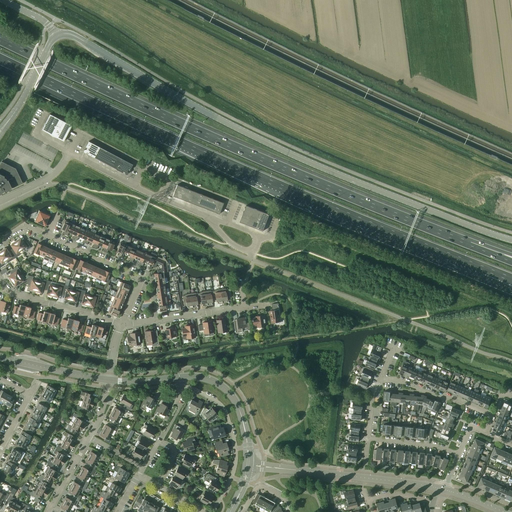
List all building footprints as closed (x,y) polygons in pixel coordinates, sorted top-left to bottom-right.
[(54,137),(63,142),(71,126),(49,114),(41,130),(49,134),(50,134),(55,136),(54,137)] [(125,174),(126,175),(127,174),(128,174),(128,173),(128,172),(127,171),(128,170),(129,170),(133,165),(88,141),(85,147),(87,148),(86,150),(85,149),(84,150),(83,150),(83,151),(83,152),(84,153),(85,153),(86,153),(86,152),(88,153),(87,154),(122,173),(123,171),(125,172),(124,173),(125,174)] [(0,194),(2,193),(2,192),(4,191),(5,192),(12,189),(11,188),(22,183),(15,168),(1,161),(0,164),(0,194)] [(172,196),(219,214),(223,203),(177,185),(172,196)] [(240,222),(263,231),(270,214),(246,205),(240,222)] [(34,221),(45,226),(50,215),(47,214),(47,213),(47,212),(46,211),(45,210),(44,210),(43,210),(42,211),(42,212),(39,210),(38,214),(36,213),(35,213),(35,214),(34,215),(34,216),(34,217),(34,218),(35,218),(34,221)] [(65,235),(70,222),(65,220),(61,229),(64,230),(64,231),(63,234),(65,235)] [(75,225),(75,226),(75,225),(70,222),(65,235),(67,236),(68,233),(69,233),(71,234),(75,225)] [(75,239),(80,228),(75,226),(75,225),(71,234),(74,234),(74,235),(73,238),(75,239)] [(81,238),(85,230),(86,227),(81,225),(80,228),(75,239),(77,240),(78,237),(79,237),(81,238)] [(85,243),(90,232),(85,230),(81,238),(84,239),(84,240),(83,243),(85,243)] [(91,242),(95,234),(90,232),(85,243),(87,244),(88,241),(89,241),(91,242)] [(95,248),(100,236),(95,234),(91,242),(94,243),(94,244),(93,247),(95,248)] [(99,245),(101,246),(105,238),(100,236),(95,248),(97,249),(98,246),(99,245)] [(103,251),(105,252),(110,240),(105,237),(105,238),(101,246),(103,247),(104,248),(103,251)] [(15,241),(21,250),(26,247),(28,250),(30,248),(26,241),(23,243),(21,238),(20,239),(19,238),(15,241)] [(105,252),(107,253),(108,250),(109,250),(111,251),(115,242),(110,240),(105,252)] [(11,251),(15,258),(20,254),(18,252),(21,250),(15,241),(11,244),(11,245),(13,249),(11,251)] [(120,256),(126,244),(121,242),(117,251),(119,252),(119,253),(118,256),(120,256)] [(39,255),(39,254),(43,246),(41,245),(38,243),(34,252),(39,255)] [(127,255),(131,246),(126,244),(120,256),(122,257),(124,255),(125,254),(127,255)] [(39,254),(44,256),(48,248),(43,246),(39,254)] [(130,261),(136,248),(131,246),(127,255),(129,256),(129,257),(128,260),(130,261)] [(0,250),(6,260),(8,263),(15,258),(11,251),(8,252),(6,248),(5,249),(4,248),(0,250)] [(43,259),(48,261),(53,250),(48,248),(44,256),(43,259)] [(137,259),(141,250),(136,248),(130,261),(132,262),(133,259),(134,258),(137,259)] [(53,263),(54,261),(58,252),(53,250),(48,261),(53,263)] [(140,265),(146,253),(141,250),(137,259),(139,260),(139,261),(138,264),(140,265)] [(54,261),(59,263),(63,255),(58,252),(54,261)] [(156,256),(156,255),(151,252),(150,255),(147,264),(149,265),(149,266),(148,268),(150,269),(152,266),(155,257),(156,256)] [(147,264),(150,255),(146,253),(140,265),(142,266),(143,263),(144,263),(147,264)] [(59,263),(64,265),(68,257),(63,255),(59,263)] [(159,266),(166,260),(163,256),(162,259),(156,256),(155,257),(152,266),(155,267),(156,267),(157,265),(159,266)] [(64,265),(69,267),(72,259),(68,257),(64,265)] [(69,267),(74,270),(78,260),(75,259),(74,260),(72,259),(69,267)] [(82,271),(85,263),(83,262),(83,261),(80,260),(76,269),(82,271)] [(163,273),(165,272),(168,272),(167,265),(170,265),(166,260),(159,266),(159,268),(157,268),(157,270),(157,273),(163,272),(163,273)] [(82,271),(87,273),(90,265),(85,263),(82,271)] [(87,273),(92,275),(95,267),(90,265),(87,273)] [(10,282),(19,276),(18,273),(20,271),(17,266),(10,271),(12,274),(8,276),(8,277),(7,278),(10,282)] [(92,275),(97,277),(100,269),(95,267),(92,275)] [(101,281),(101,280),(101,279),(105,271),(100,269),(97,277),(96,279),(101,281)] [(101,280),(106,282),(110,273),(107,272),(105,271),(101,279),(101,280)] [(28,278),(27,277),(23,280),(19,276),(10,282),(13,286),(14,285),(14,286),(19,283),(20,286),(25,283),(27,284),(28,278)] [(35,292),(38,281),(32,280),(33,277),(29,276),(27,277),(28,278),(27,284),(31,285),(29,289),(30,290),(30,291),(35,292)] [(45,289),(47,281),(44,280),(43,282),(42,281),(41,282),(38,281),(35,292),(40,293),(40,292),(41,293),(42,288),(45,289)] [(52,297),(55,286),(49,285),(50,282),(47,281),(45,289),(48,289),(47,294),(47,296),(52,297)] [(121,282),(119,287),(128,291),(128,290),(129,289),(129,288),(130,286),(121,282)] [(62,293),(64,285),(59,284),(58,287),(55,286),(52,297),(57,298),(57,297),(58,297),(59,293),(62,293)] [(69,302),(72,291),(69,290),(70,288),(69,287),(64,285),(62,293),(65,294),(64,299),(65,299),(64,300),(69,302)] [(119,287),(117,292),(126,296),(127,294),(128,293),(127,292),(128,291),(119,287)] [(80,298),(82,290),(76,289),(75,292),(72,291),(69,302),(74,303),(75,302),(77,297),(80,298)] [(214,291),(212,291),(214,301),(217,301),(217,303),(219,303),(219,304),(222,303),(220,289),(219,289),(214,290),(214,291)] [(220,289),(222,303),(224,303),(224,302),(226,302),(226,300),(229,299),(227,289),(225,289),(220,289)] [(82,305),(87,306),(90,296),(84,294),(85,291),(82,290),(80,298),(83,299),(81,304),(82,304),(82,305)] [(112,296),(115,297),(124,301),(124,300),(125,299),(125,298),(126,296),(117,292),(114,291),(112,296)] [(199,293),(197,293),(199,304),(202,303),(202,306),(204,305),(204,306),(207,306),(205,291),(204,291),(199,292),(199,293)] [(205,291),(207,306),(210,305),(209,304),(211,304),(211,302),(214,301),(212,291),(210,291),(205,291)] [(189,307),(189,308),(192,308),(190,293),(189,293),(184,295),(185,295),(182,296),(184,306),(187,305),(187,308),(189,307)] [(190,293),(192,308),(195,307),(197,306),(196,304),(199,304),(197,293),(196,294),(196,293),(191,293),(190,293)] [(87,306),(92,308),(92,307),(93,307),(94,302),(97,303),(99,295),(96,294),(95,297),(90,296),(87,306)] [(115,297),(112,302),(121,306),(122,303),(124,303),(123,302),(124,301),(115,297)] [(0,313),(2,311),(8,313),(10,306),(5,304),(6,302),(0,300),(0,313)] [(112,302),(110,307),(119,311),(120,310),(121,309),(120,308),(121,306),(112,302)] [(269,311),(271,323),(281,321),(278,303),(272,304),(273,311),(269,311)] [(19,317),(22,317),(25,306),(20,305),(19,307),(14,306),(12,313),(18,315),(19,317)] [(22,317),(25,319),(27,317),(33,319),(35,311),(30,310),(31,308),(25,306),(22,317)] [(108,312),(117,316),(118,313),(119,313),(119,312),(119,311),(110,307),(108,312)] [(43,324),(46,324),(49,313),(44,311),(43,314),(38,312),(36,320),(42,321),(43,324)] [(46,324),(49,326),(51,324),(57,325),(59,318),(54,317),(55,314),(49,313),(46,324)] [(257,325),(257,327),(266,326),(264,315),(260,316),(260,317),(253,318),(253,320),(252,320),(253,321),(254,325),(257,325)] [(234,320),(236,333),(242,332),(242,327),(246,327),(246,329),(250,329),(249,320),(246,321),(245,317),(240,318),(240,319),(234,320)] [(67,331),(70,330),(73,319),(68,318),(67,320),(62,319),(60,326),(66,328),(67,331)] [(70,330),(73,333),(75,330),(81,332),(83,325),(78,323),(79,321),(73,319),(70,330)] [(216,320),(218,333),(226,332),(224,319),(216,320)] [(208,333),(209,336),(213,335),(211,321),(202,323),(202,324),(198,325),(199,331),(203,330),(204,334),(208,333)] [(91,337),(94,337),(97,326),(92,325),(91,327),(86,326),(84,333),(91,335),(91,337)] [(94,337),(97,339),(99,337),(105,339),(107,331),(102,330),(103,328),(97,326),(94,337)] [(186,336),(186,339),(195,337),(193,326),(185,327),(185,328),(182,329),(183,336),(186,336)] [(163,332),(164,340),(168,340),(167,338),(172,337),(174,337),(175,336),(176,336),(175,328),(166,329),(166,332),(163,332)] [(152,344),(152,347),(159,345),(157,331),(153,332),(152,331),(150,331),(144,331),(147,345),(152,344)] [(134,346),(135,347),(137,346),(138,345),(138,344),(140,344),(139,334),(133,335),(133,333),(130,334),(130,336),(127,337),(128,342),(127,342),(127,343),(128,343),(128,345),(134,344),(134,346)] [(369,358),(379,362),(381,356),(380,355),(381,353),(376,351),(378,346),(374,344),(373,344),(372,347),(373,347),(370,354),(370,355),(370,358),(368,357),(367,357),(369,358)] [(365,365),(374,369),(375,367),(376,368),(379,362),(369,358),(368,360),(367,360),(365,365)] [(405,374),(408,366),(409,363),(403,360),(401,365),(402,365),(400,372),(405,374)] [(410,376),(415,378),(418,370),(415,369),(416,366),(415,365),(413,368),(410,376)] [(405,374),(410,376),(413,368),(408,366),(405,374)] [(415,378),(420,381),(424,369),(423,368),(421,372),(418,370),(415,378)] [(359,376),(370,381),(373,376),(372,375),(372,373),(363,369),(361,374),(362,374),(362,375),(361,377),(359,376)] [(420,381),(424,383),(428,375),(425,373),(426,370),(424,369),(420,381)] [(424,383),(429,385),(434,373),(432,372),(431,376),(428,375),(424,383)] [(429,385),(434,387),(438,379),(435,377),(436,374),(434,373),(429,385)] [(356,385),(366,389),(367,387),(368,387),(370,381),(359,376),(359,377),(361,378),(360,380),(359,380),(356,385)] [(434,387),(439,389),(444,378),(442,377),(441,380),(438,379),(434,387)] [(439,389),(444,391),(448,383),(445,382),(446,378),(444,378),(439,389)] [(447,390),(452,392),(457,381),(455,380),(454,384),(451,382),(447,390)] [(452,392),(457,395),(461,386),(458,385),(459,382),(457,381),(452,392)] [(457,395),(462,397),(467,385),(465,384),(464,388),(461,386),(457,395)] [(46,389),(43,393),(52,397),(56,390),(47,385),(45,388),(46,389)] [(462,397),(467,399),(471,391),(467,389),(469,386),(467,385),(462,397)] [(467,399),(472,401),(477,389),(475,389),(474,392),(471,391),(467,399)] [(472,401),(477,403),(480,395),(477,394),(479,390),(477,389),(472,401)] [(84,396),(82,401),(93,404),(93,401),(94,398),(90,397),(91,394),(81,392),(80,395),(84,396)] [(40,397),(39,400),(44,403),(45,402),(48,404),(52,397),(43,393),(41,397),(40,397)] [(2,403),(10,407),(15,398),(12,396),(11,397),(7,394),(2,403)] [(124,407),(130,410),(133,405),(130,404),(132,400),(123,395),(121,399),(120,400),(120,401),(125,404),(124,407)] [(419,404),(422,404),(424,396),(421,395),(421,397),(417,396),(416,410),(418,410),(419,404)] [(477,403),(482,405),(485,397),(480,395),(477,403)] [(140,408),(144,410),(146,406),(152,409),(155,402),(152,401),(153,399),(148,396),(145,400),(144,399),(140,408)] [(482,405),(487,407),(491,398),(486,396),(485,397),(482,405)] [(431,411),(432,409),(435,400),(433,399),(432,401),(429,400),(425,410),(427,411),(428,410),(431,411)] [(38,403),(36,407),(44,412),(47,406),(44,404),(44,403),(39,400),(37,403),(38,403)] [(188,410),(195,414),(197,410),(198,411),(203,402),(199,400),(197,403),(191,400),(188,405),(190,407),(188,410)] [(431,411),(436,413),(440,403),(435,400),(432,409),(431,411)] [(76,409),(83,411),(84,408),(90,410),(91,407),(92,407),(93,404),(82,401),(81,407),(77,406),(76,409)] [(351,411),(363,412),(364,406),(362,406),(363,403),(353,402),(352,407),(351,407),(351,411)] [(511,405),(504,402),(502,407),(511,411),(511,408),(511,405)] [(160,413),(165,416),(169,410),(166,408),(167,406),(161,403),(159,407),(158,407),(154,413),(158,416),(160,413)] [(31,414),(36,417),(37,416),(43,420),(46,414),(44,413),(44,412),(36,407),(33,412),(33,411),(31,414)] [(206,418),(210,423),(218,416),(211,407),(208,410),(204,408),(200,415),(204,420),(206,418)] [(500,412),(508,416),(510,417),(511,411),(502,407),(500,412)] [(112,413),(120,418),(123,413),(125,414),(126,411),(121,408),(120,411),(115,408),(112,413)] [(450,413),(457,416),(460,411),(452,408),(450,413)] [(351,419),(361,420),(361,418),(362,418),(363,412),(351,411),(351,414),(351,419)] [(443,416),(454,420),(455,417),(457,418),(457,416),(450,413),(449,412),(448,415),(444,414),(443,416)] [(500,412),(498,417),(509,422),(510,420),(506,419),(508,416),(500,412)] [(73,423),(82,428),(84,425),(83,425),(85,422),(79,419),(80,416),(74,413),(72,416),(76,418),(73,423)] [(113,423),(118,426),(120,423),(118,422),(120,418),(112,413),(109,418),(114,421),(113,423)] [(28,422),(36,427),(39,420),(36,418),(36,417),(31,414),(29,417),(30,418),(28,422)] [(445,423),(453,426),(454,424),(452,424),(454,420),(443,416),(442,418),(446,420),(445,423)] [(498,417),(496,422),(503,426),(505,422),(508,424),(509,422),(498,417)] [(23,429),(32,434),(36,427),(28,422),(25,426),(23,429)] [(496,422),(494,427),(501,430),(503,426),(496,422)] [(66,429),(71,432),(73,429),(76,431),(79,433),(80,430),(81,430),(82,428),(73,423),(71,426),(70,425),(68,426),(66,429)] [(142,434),(149,438),(150,435),(152,436),(155,430),(151,428),(152,427),(145,423),(143,427),(145,429),(142,434)] [(351,432),(361,433),(362,427),(360,427),(360,425),(350,423),(350,429),(351,429),(351,430),(351,432),(348,432),(351,432)] [(439,426),(449,431),(451,428),(452,428),(453,426),(445,423),(443,426),(440,424),(439,426)] [(103,430),(111,435),(114,430),(116,431),(117,428),(112,425),(110,428),(105,425),(103,430)] [(170,436),(176,440),(177,438),(180,439),(184,433),(178,430),(179,427),(175,425),(172,432),(173,432),(170,436)] [(214,435),(215,438),(225,435),(223,427),(221,428),(220,425),(207,429),(208,432),(209,432),(210,436),(214,435)] [(441,433),(449,437),(450,434),(448,434),(449,431),(439,426),(438,428),(441,430),(440,433),(441,433)] [(491,432),(500,436),(502,431),(501,430),(494,427),(491,432)] [(104,440),(110,444),(111,441),(109,439),(111,435),(103,430),(100,435),(105,438),(104,440)] [(18,439),(27,443),(31,436),(22,431),(20,434),(21,435),(18,439)] [(66,436),(63,441),(72,446),(74,443),(73,443),(74,441),(72,439),(73,436),(65,432),(63,435),(66,436)] [(348,441),(358,442),(359,439),(360,440),(361,433),(351,432),(350,435),(349,435),(348,441)] [(439,438),(446,442),(449,437),(441,433),(439,438)] [(136,447),(142,450),(144,447),(145,448),(149,443),(144,440),(145,439),(141,437),(136,447)] [(186,448),(187,451),(194,449),(192,443),(195,442),(194,438),(186,440),(187,441),(182,442),(184,449),(186,448)] [(14,446),(19,449),(20,448),(23,450),(27,443),(18,439),(16,443),(15,443),(14,446)] [(473,445),(481,448),(483,445),(486,446),(488,442),(480,439),(479,441),(475,439),(473,445)] [(58,445),(56,448),(61,451),(63,448),(69,451),(70,449),(71,449),(72,446),(63,441),(60,446),(58,445)] [(218,453),(219,457),(228,454),(226,448),(227,447),(226,442),(222,444),(221,441),(214,443),(215,446),(214,446),(217,453),(218,453)] [(348,453),(358,455),(359,448),(358,448),(358,446),(348,445),(347,450),(346,450),(346,453),(348,453)] [(470,450),(479,454),(481,448),(473,445),(470,450)] [(11,453),(19,458),(22,452),(19,450),(19,449),(14,446),(12,449),(13,449),(11,453)] [(135,457),(139,460),(142,454),(141,453),(142,450),(136,447),(130,456),(134,458),(135,457)] [(496,460),(497,458),(500,450),(494,447),(490,458),(496,460)] [(56,454),(54,457),(63,462),(65,459),(64,459),(66,456),(60,453),(61,451),(56,448),(54,452),(56,454)] [(380,460),(380,459),(381,450),(382,448),(377,448),(376,450),(374,449),(373,458),(375,458),(375,459),(380,460)] [(388,460),(387,460),(388,451),(389,451),(389,449),(384,448),(384,450),(381,450),(380,459),(383,459),(383,460),(388,460)] [(395,461),(396,452),(396,450),(391,449),(391,451),(389,451),(388,451),(387,460),(388,460),(390,460),(390,461),(395,461)] [(402,462),(402,461),(403,453),(403,451),(398,450),(398,452),(396,452),(395,461),(397,461),(402,462)] [(468,456),(476,459),(479,454),(470,450),(468,456)] [(497,458),(502,460),(506,452),(505,452),(500,450),(497,458)] [(409,463),(409,462),(410,453),(410,451),(405,451),(405,453),(403,453),(402,461),(404,462),(409,463)] [(91,452),(88,457),(97,462),(100,457),(101,458),(103,455),(97,452),(96,455),(91,452)] [(416,464),(416,463),(417,454),(417,452),(412,452),(412,454),(410,453),(409,462),(411,462),(411,463),(416,464)] [(423,464),(424,455),(425,453),(420,452),(419,454),(417,454),(416,463),(418,463),(418,464),(423,464)] [(502,460),(508,463),(511,454),(506,452),(502,460)] [(7,457),(6,460),(15,465),(19,458),(11,453),(8,458),(7,457)] [(346,462),(356,463),(356,461),(358,461),(358,455),(348,453),(348,456),(347,456),(346,462)] [(430,465),(431,465),(430,465),(431,456),(432,456),(432,454),(427,453),(427,455),(424,455),(423,464),(426,464),(425,465),(430,465)] [(182,464),(188,467),(191,462),(194,463),(196,459),(190,455),(189,457),(185,454),(182,460),(184,461),(182,464)] [(437,467),(437,466),(440,458),(440,456),(435,455),(435,457),(432,456),(431,456),(430,465),(431,465),(433,465),(432,466),(437,467)] [(465,461),(474,465),(476,459),(468,456),(466,461),(465,461)] [(47,463),(53,466),(54,464),(60,467),(61,464),(62,465),(63,462),(54,457),(52,460),(50,459),(49,461),(48,460),(47,463)] [(90,465),(89,467),(94,470),(96,467),(95,467),(97,462),(88,457),(85,462),(90,465)] [(439,468),(444,470),(448,459),(444,457),(443,459),(440,458),(437,466),(437,467),(439,467),(439,468)] [(4,473),(6,474),(7,474),(8,472),(11,473),(13,469),(15,471),(17,467),(15,465),(6,460),(4,463),(5,464),(2,469),(4,470),(3,471),(4,473)] [(219,475),(224,476),(227,467),(225,467),(227,462),(220,460),(213,460),(212,462),(218,464),(216,472),(220,473),(219,475)] [(463,467),(471,470),(474,465),(465,461),(463,467)] [(48,468),(46,473),(55,478),(56,475),(57,472),(51,469),(53,466),(47,463),(46,466),(48,468)] [(117,472),(127,478),(129,472),(124,469),(125,467),(118,463),(116,466),(120,467),(117,472)] [(82,467),(80,472),(88,477),(90,474),(93,475),(95,470),(94,470),(89,467),(88,470),(82,467)] [(175,476),(182,480),(187,470),(183,468),(182,469),(178,467),(175,472),(177,473),(175,476)] [(461,472),(469,476),(471,470),(463,467),(461,472)] [(82,480),(81,482),(87,486),(88,483),(86,481),(88,477),(80,472),(77,477),(82,480)] [(110,478),(117,482),(118,480),(124,483),(127,478),(117,472),(114,477),(111,475),(110,478)] [(462,482),(469,485),(471,481),(468,479),(469,476),(461,472),(460,472),(461,472),(458,478),(463,480),(462,482)] [(40,476),(38,479),(44,482),(45,479),(51,483),(53,480),(53,481),(55,478),(46,473),(44,476),(41,474),(40,476)] [(207,489),(213,492),(215,489),(216,490),(220,484),(216,482),(217,479),(208,474),(204,480),(210,483),(207,489)] [(172,487),(176,489),(182,480),(175,476),(174,479),(172,478),(169,484),(173,486),(172,487)] [(109,488),(118,493),(121,488),(115,485),(117,482),(110,478),(108,481),(111,483),(109,488)] [(483,489),(487,480),(481,478),(478,486),(483,489)] [(37,489),(46,494),(48,491),(47,490),(49,488),(45,486),(47,483),(44,482),(38,479),(36,482),(37,482),(36,484),(39,486),(37,489)] [(489,491),(492,483),(487,480),(483,489),(484,489),(489,491)] [(71,487),(80,492),(81,489),(83,490),(84,490),(87,486),(81,482),(79,485),(74,482),(71,487)] [(498,485),(494,494),(495,493),(500,496),(503,488),(505,485),(499,482),(498,485)] [(494,494),(498,485),(492,483),(489,491),(494,493),(494,494)] [(72,498),(78,501),(81,496),(79,494),(80,492),(71,487),(69,492),(74,495),(72,498)] [(101,493),(108,497),(110,495),(115,498),(118,493),(109,488),(106,492),(103,491),(101,493)] [(505,498),(509,490),(503,488),(500,496),(505,498)] [(29,495),(35,497),(35,498),(37,495),(43,499),(44,496),(45,496),(46,494),(37,489),(35,492),(33,490),(32,492),(31,492),(29,495)] [(347,501),(357,498),(355,492),(354,492),(353,490),(346,492),(345,490),(343,491),(340,491),(341,495),(344,494),(345,498),(346,498),(347,498),(347,501)] [(0,503),(3,499),(5,500),(9,494),(4,491),(2,494),(0,492),(0,503)] [(200,501),(206,504),(208,502),(210,503),(213,497),(209,494),(209,493),(205,491),(200,501)] [(100,503),(110,508),(113,503),(107,500),(108,497),(101,493),(100,496),(103,498),(100,503)] [(252,503),(260,507),(265,497),(260,495),(257,494),(252,503)] [(11,511),(16,502),(12,501),(14,498),(12,497),(13,496),(10,495),(6,501),(9,502),(6,508),(8,510),(11,511)] [(136,501),(148,508),(151,503),(149,502),(150,500),(144,497),(143,500),(141,498),(142,496),(139,495),(136,501)] [(63,503),(72,507),(73,505),(76,506),(78,501),(72,498),(71,500),(66,497),(63,503)] [(260,507),(265,510),(270,500),(265,497),(260,507)] [(348,508),(348,509),(358,507),(357,504),(359,504),(357,498),(347,501),(346,501),(344,503),(345,509),(348,508)] [(387,503),(389,511),(393,511),(393,510),(398,508),(395,499),(389,500),(389,502),(387,503)] [(265,510),(269,511),(274,511),(281,507),(277,505),(278,505),(275,503),(270,500),(265,510)] [(145,511),(146,511),(148,508),(136,501),(133,507),(135,508),(136,507),(139,508),(137,510),(140,511),(143,511),(144,511),(145,511)] [(17,511),(19,508),(22,510),(25,504),(22,503),(21,505),(16,502),(11,511),(17,511)] [(384,511),(389,511),(387,503),(384,504),(383,502),(377,503),(379,511),(384,511)] [(64,511),(72,511),(73,511),(70,510),(72,507),(63,503),(60,507),(65,510),(64,511)] [(93,509),(98,511),(100,511),(101,510),(104,511),(107,511),(110,508),(100,503),(98,508),(94,506),(93,509)] [(156,511),(159,511),(161,509),(159,507),(159,505),(154,503),(153,505),(151,503),(148,508),(156,511)] [(412,511),(410,506),(411,505),(410,504),(407,505),(407,503),(401,505),(402,511),(412,511)] [(426,511),(424,505),(420,506),(419,503),(411,505),(410,506),(412,511),(426,511)]
